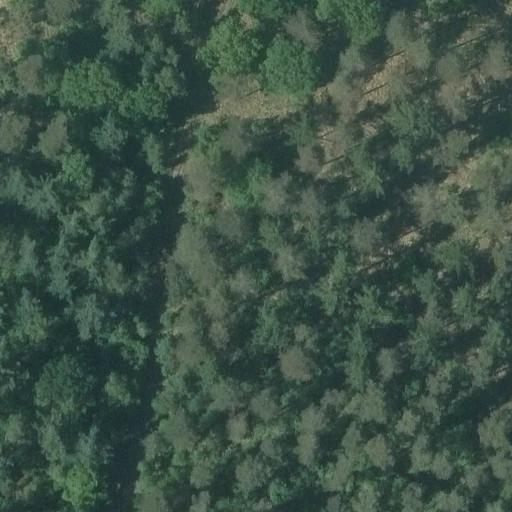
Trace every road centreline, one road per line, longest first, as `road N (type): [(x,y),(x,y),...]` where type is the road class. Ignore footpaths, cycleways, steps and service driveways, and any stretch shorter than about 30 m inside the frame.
road 1 (track): [(129,511),(180,151),(227,0)]
road 2 (track): [(377,0),(511,13)]
